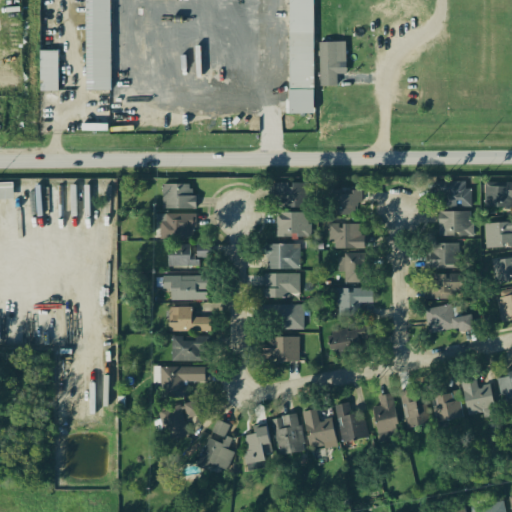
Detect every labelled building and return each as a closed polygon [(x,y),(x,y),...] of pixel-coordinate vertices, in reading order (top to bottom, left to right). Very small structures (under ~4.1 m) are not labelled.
[(79,0),(108,0),(108,89),(126,89),(126,102),(79,102),(79,0)] [(280,0),(312,0),(312,113),(280,113),(280,0)] [(317,40),(344,40),(344,72),(332,72),(332,87),(318,87),(317,40)] [(35,49),(54,49),(56,92),(37,92),(35,49)] [(267,177),(267,205),(296,204),(296,177),(267,177)] [(0,180),(0,202),(13,202),(13,180),(0,180)] [(159,183),(160,209),(193,208),(192,181),(159,183)] [(432,182),(432,208),(468,207),(467,181),(432,182)] [(511,182),(484,183),(485,208),(501,207),(501,195),(511,195),(511,182)] [(325,193),(325,214),(353,213),(353,193),(325,193)] [(431,211),(432,236),(471,234),(470,210),(431,211)] [(273,211),(274,235),(300,235),(300,211),(273,211)] [(164,214),(166,240),(192,239),(191,213),(164,214)] [(511,216),(479,226),(486,251),(511,243),(511,216)] [(326,247),(355,247),(356,223),(337,222),(337,231),(327,231),(326,247)] [(259,243),(260,267),(299,267),(299,242),(259,243)] [(420,243),(420,269),(455,269),(455,242),(420,243)] [(161,253),(161,268),(198,268),(198,252),(161,253)] [(339,285),(335,257),(358,254),(362,282),(339,285)] [(479,262),(486,287),(511,279),(511,271),(507,254),(479,262)] [(165,275),(166,301),(201,300),(200,273),(165,275)] [(258,273),(258,298),(298,297),(298,273),(258,273)] [(414,275),(414,299),(456,297),(455,273),(414,275)] [(331,287),(331,308),(374,308),(374,287),(331,287)] [(511,290),(488,297),(496,325),(511,320),(511,290)] [(420,308),(431,343),(468,331),(461,312),(448,317),(443,300),(420,308)] [(257,304),(257,330),(298,329),(297,303),(257,304)] [(164,306),(165,332),(205,332),(205,316),(187,317),(187,306),(164,306)] [(323,327),(327,359),(363,355),(359,322),(323,327)] [(256,336),(256,365),(297,365),(297,335),(256,336)] [(169,339),(170,361),(200,360),(199,337),(169,339)] [(491,379),(501,411),(511,407),(511,363),(503,366),(505,375),(491,379)] [(156,366),(156,381),(174,402),(191,401),(190,384),(206,383),(206,364),(156,366)] [(107,405),(106,375),(88,375),(88,405),(107,405)] [(455,378),(463,416),(485,412),(482,395),(476,396),(471,375),(455,378)] [(427,389),(435,422),(457,416),(448,383),(427,389)] [(396,393),(405,429),(429,423),(420,388),(396,393)] [(365,403),(373,434),(397,428),(389,392),(374,396),(375,400),(365,403)] [(331,402),(341,441),(366,435),(358,402),(348,405),(347,398),(331,402)] [(157,416),(166,443),(189,435),(180,409),(157,416)] [(308,448),(335,441),(328,416),(314,420),(312,410),(299,414),(308,448)] [(269,419),(279,457),(303,451),(293,413),(269,419)] [(196,465),(222,475),(235,441),(222,436),(226,425),(213,420),(196,465)] [(238,437),(246,466),(265,461),(263,451),(273,449),(266,422),(250,426),(252,434),(238,437)] [(467,506),(468,511),(505,511),(503,499),(467,506)] [(431,508),(432,511),(465,511),(463,500),(431,508)]
